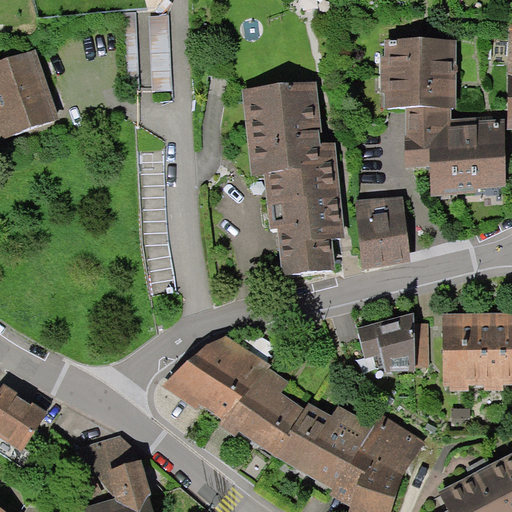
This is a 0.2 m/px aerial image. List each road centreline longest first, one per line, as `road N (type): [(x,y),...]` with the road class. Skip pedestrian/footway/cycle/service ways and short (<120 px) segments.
road 1 (residential): [(198,336),(177,124),(108,101),(87,64)]
road 2 (residential): [(198,336),(511,258)]
road 3 (residential): [(238,511),(109,417)]
road 4 (residential): [(109,417),(0,349)]
road 5 (residential): [(109,417),(143,369),(198,336)]
